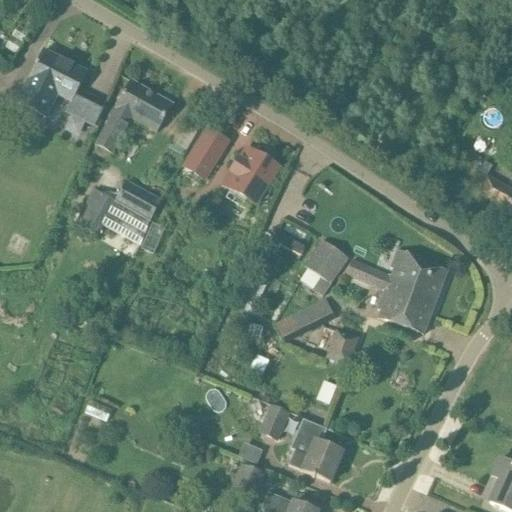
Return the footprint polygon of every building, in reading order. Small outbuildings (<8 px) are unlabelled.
[(0,6),(0,28),(1,29),(12,17),(0,6)] [(42,53),(28,81),(16,105),(45,119),(56,97),(70,104),(65,113),(94,128),(105,106),(77,92),(85,75),(42,53)] [(171,107),(130,84),(94,148),(112,158),(132,123),(155,137),(171,107)] [(209,129),(187,163),(204,173),(207,175),(229,141),(209,129)] [(253,206),(276,170),(252,155),(249,160),(242,156),(231,174),(237,179),(230,191),(253,206)] [(511,192),(485,178),(476,196),(511,215),(511,192)] [(93,191),(74,226),(98,238),(103,228),(140,249),(149,224),(161,202),(160,202),(125,183),(114,203),(93,191)] [(348,261),(321,243),(304,269),(308,272),(300,284),(322,299),(348,261)] [(447,273),(397,252),(385,279),(349,266),(344,280),(382,293),(374,313),(380,315),(378,321),(423,337),(447,273)] [(334,321),(325,302),(313,308),(322,327),(334,321)] [(355,343),(335,336),(326,359),(346,367),(355,343)] [(332,405),(336,385),(323,382),(318,402),(332,405)] [(289,416),(269,407),(257,436),(277,445),(289,416)] [(183,420),(180,427),(183,434),(190,436),(196,434),(199,427),(196,420),(190,417),(183,420)] [(326,432),(301,422),(290,449),(294,451),(288,468),(329,485),(341,455),(320,447),(326,432)] [(511,511),(511,466),(499,461),(491,479),(499,483),(489,505),(505,511),(511,511)] [(260,474),(242,466),(230,496),(248,503),(260,474)] [(309,511),(267,494),(260,511),(309,511)]
